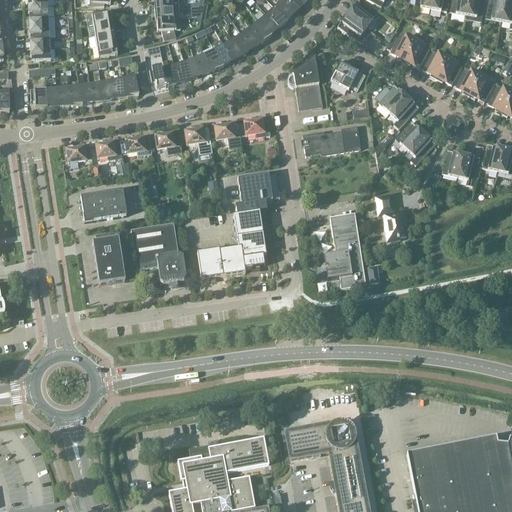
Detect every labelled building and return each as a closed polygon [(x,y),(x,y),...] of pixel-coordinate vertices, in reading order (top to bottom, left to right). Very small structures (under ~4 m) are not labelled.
[(27,2),(27,9),(47,8),(46,0),(28,0),(28,2),(27,2)] [(110,6),(109,0),(89,0),(89,9),(103,9),(104,6),(110,6)] [(178,0),(173,1),(154,2),(155,12),(179,11),(178,0)] [(251,0),(246,4),(249,8),(254,4),(251,0)] [(294,0),(282,0),(280,2),(294,15),(302,7),(294,0)] [(362,0),(380,10),(385,0),(362,0)] [(413,8),(430,11),(431,0),(415,0),(414,7),(413,8)] [(431,0),(430,11),(446,14),(448,0),(431,0)] [(465,18),(468,0),(451,0),(449,15),(465,18)] [(468,0),(465,18),(466,18),(465,22),(480,25),(484,0),(468,0)] [(500,24),(505,2),(495,0),(488,0),(484,21),(500,24)] [(280,2),(273,10),(286,23),(294,15),(280,2)] [(347,16),(366,30),(375,17),(357,3),(356,2),(352,8),(353,9),(347,16)] [(511,2),(505,2),(500,24),(510,26),(509,31),(511,31),(511,2)] [(48,19),(47,8),(27,9),(27,17),(29,16),(29,20),(48,19)] [(273,10),(265,17),(278,31),(286,23),(273,10)] [(179,21),(179,11),(155,12),(156,23),(179,21)] [(87,29),(93,28),(111,25),(110,14),(88,17),(87,18),(86,19),(85,21),(87,29)] [(360,38),(366,30),(347,16),(341,24),(337,29),(337,30),(337,29),(361,47),(365,41),(360,38)] [(265,17),(257,24),(269,38),(278,31),(265,17)] [(48,19),(29,20),(30,24),(28,24),(28,31),(48,30),(48,19)] [(180,32),(179,21),(156,23),(156,34),(160,33),(163,44),(175,40),(173,32),(180,32)] [(257,24),(249,30),(260,45),(271,39),(271,38),(270,39),(269,38),(257,24)] [(93,28),(94,38),(113,35),(111,25),(93,28)] [(49,41),(48,30),(28,31),(29,38),(30,38),(31,42),(49,41)] [(249,30),(240,36),(251,52),(260,45),(249,30)] [(196,41),(205,37),(203,32),(194,36),(196,41)] [(113,35),(94,38),(96,49),(115,46),(113,35)] [(231,42),(241,58),(251,52),(240,36),(231,42)] [(396,62),(403,65),(414,43),(405,38),(405,39),(399,36),(389,55),(395,58),(396,57),(398,59),(396,62)] [(231,64),(241,58),(231,42),(228,37),(225,39),(228,44),(222,47),(231,64)] [(29,52),(50,51),(53,51),(53,40),(49,41),(31,42),(31,45),(29,45),(29,52)] [(414,43),(403,65),(409,68),(410,65),(413,67),(412,67),(418,71),(428,51),(423,48),(414,43)] [(116,57),(115,46),(96,49),(98,60),(116,57)] [(222,47),(213,52),(221,69),(231,64),(222,47)] [(148,58),(160,56),(158,49),(146,51),(148,58)] [(50,51),(29,52),(30,60),(32,60),(32,63),(50,62),(50,51)] [(222,70),(221,69),(213,52),(203,57),(211,74),(223,70),(223,69),(222,70)] [(429,79),(435,82),(447,60),(437,56),(432,53),(422,72),(428,76),(428,75),(430,76),(429,79)] [(203,57),(193,61),(200,78),(211,74),(203,57)] [(119,69),(132,66),(131,59),(118,62),(119,69)] [(314,59),(290,79),(287,85),(292,90),(294,90),(298,114),(322,110),(314,60),(314,59)] [(447,60),(435,82),(441,86),(443,83),(445,84),(445,85),(451,88),(461,68),(456,66),(456,65),(447,60)] [(193,61),(183,64),(189,82),(200,78),(193,61)] [(341,63),(339,65),(330,83),(348,93),(350,89),(357,93),(364,78),(348,70),(349,67),(348,65),(346,63),(344,62),(341,63)] [(168,88),(179,86),(173,67),(168,69),(167,63),(162,64),(163,70),(168,88)] [(179,86),(189,82),(183,64),(173,67),(179,86)] [(156,91),(168,88),(163,70),(148,73),(150,85),(155,84),(156,91)] [(467,100),(479,78),(470,73),(464,70),(454,90),(460,93),(461,92),(463,93),(461,96),(467,100)] [(44,72),(44,79),(49,79),(49,77),(55,77),(54,71),(44,72)] [(28,81),(44,79),(44,72),(28,73),(28,81)] [(137,77),(121,81),(125,99),(138,98),(138,97),(137,97),(135,89),(139,89),(137,77)] [(488,83),(479,78),(467,100),(474,103),(475,100),(478,101),(477,102),(483,105),(493,86),(488,83)] [(121,81),(111,83),(114,101),(125,99),(121,81)] [(103,103),(114,101),(111,83),(100,85),(103,103)] [(92,105),(103,103),(100,85),(89,86),(92,105)] [(89,86),(78,88),(80,106),(92,105),(89,86)] [(383,87),(372,98),(378,102),(388,92),(383,87)] [(81,107),(80,106),(78,88),(67,89),(69,108),(82,108),(82,107),(81,107)] [(389,117),(405,100),(398,93),(393,88),(393,89),(377,106),(389,117)] [(494,114),(500,117),(511,95),(502,90),(497,88),(487,107),(493,110),(493,109),(495,111),(494,114)] [(67,89),(56,90),(58,109),(69,108),(67,89)] [(56,90),(45,91),(46,110),(58,109),(56,90)] [(35,111),(46,110),(45,91),(29,92),(30,104),(34,104),(35,111)] [(11,94),(0,94),(0,113),(9,114),(9,113),(8,113),(7,106),(12,105),(11,94)] [(511,95),(500,117),(506,120),(508,117),(510,118),(510,119),(511,120),(511,95)] [(412,107),(405,100),(389,117),(396,123),(393,127),(398,132),(417,111),(418,110),(413,106),(412,107)] [(343,111),(334,113),(336,123),(345,121),(343,111)] [(352,114),(353,122),(369,119),(368,111),(352,114)] [(247,121),(244,125),(243,125),(245,138),(255,137),(255,141),(270,138),(267,121),(252,124),(252,123),(247,121)] [(211,131),(212,141),(215,141),(216,143),(227,141),(228,152),(241,150),(237,126),(222,128),(217,125),(215,129),(214,130),(211,131)] [(406,153),(422,137),(415,130),(416,129),(410,125),(394,142),(406,153)] [(209,142),(212,141),(211,131),(208,131),(208,130),(192,133),(192,132),(188,130),(185,134),(184,134),(186,147),(195,146),(196,150),(198,149),(198,155),(201,157),(211,155),(209,142)] [(356,131),(355,130),(340,132),(340,134),(323,137),(322,135),(302,138),(305,159),(320,156),(320,158),(360,152),(356,131)] [(158,134),(155,139),(154,139),(156,152),(166,150),(167,158),(181,155),(178,135),(163,137),(158,134)] [(429,143),(422,137),(406,153),(413,160),(410,164),(415,169),(434,147),(435,147),(430,142),(429,143)] [(128,139),(126,143),(125,143),(127,156),(136,155),(137,159),(151,157),(148,140),(133,142),(133,141),(128,139)] [(99,143),(96,148),(95,148),(97,161),(107,159),(107,163),(121,161),(119,144),(103,147),(103,146),(99,143)] [(481,170),(497,174),(502,152),(493,149),(493,148),(486,147),(481,170)] [(69,148),(66,152),(65,152),(67,165),(91,162),(89,149),(74,151),(74,150),(69,148)] [(502,152),(497,174),(511,177),(511,152),(511,153),(511,154),(502,152)] [(457,180),(462,158),(453,156),(453,155),(446,153),(446,154),(441,177),(457,180)] [(472,160),(462,158),(457,180),(466,183),(465,188),(472,189),(478,161),(479,161),(472,159),(472,160)] [(130,165),(123,166),(125,177),(131,176),(130,165)] [(94,184),(102,182),(100,167),(92,169),(94,184)] [(415,173),(410,183),(415,186),(421,176),(415,173)] [(432,174),(424,189),(433,193),(441,179),(432,174)] [(234,207),(236,217),(233,217),(238,250),(219,253),(219,251),(196,255),(200,282),(245,275),(244,271),(264,268),(262,257),(265,257),(259,214),(266,213),(264,203),(279,201),(275,175),(237,181),(241,207),(234,207)] [(208,192),(217,190),(214,180),(206,182),(208,192)] [(121,193),(79,199),(84,225),(125,218),(121,193)] [(402,223),(404,223),(402,213),(394,215),(392,198),(375,200),(378,218),(380,217),(382,226),(384,226),(387,244),(398,242),(397,240),(404,239),(402,223)] [(152,208),(152,218),(164,217),(163,207),(152,208)] [(335,256),(323,258),(326,282),(338,280),(340,292),(365,289),(353,216),(329,220),(330,225),(335,256)] [(172,226),(164,227),(130,233),(136,272),(157,269),(159,284),(162,286),(169,285),(169,289),(170,290),(172,291),(176,290),(177,288),(177,287),(177,284),(183,283),(185,280),(181,259),(179,257),(177,257),(172,226)] [(116,235),(94,239),(95,245),(91,245),(98,288),(123,284),(116,235)] [(337,426),(302,432),(285,436),(290,462),(329,455),(334,485),(331,486),(332,494),(336,493),(339,511),(366,511),(353,437),(351,432),(343,426),(337,426)] [(511,511),(511,434),(511,435),(511,436),(509,440),(507,446),(496,445),(495,438),(406,456),(417,511),(511,511)] [(169,493),(171,511),(192,511),(191,505),(200,503),(201,511),(265,511),(266,511),(265,511),(242,511),(253,509),(248,479),(226,483),(224,474),(268,466),(263,440),(199,451),(200,458),(177,462),(181,482),(185,481),(187,490),(169,493)]
